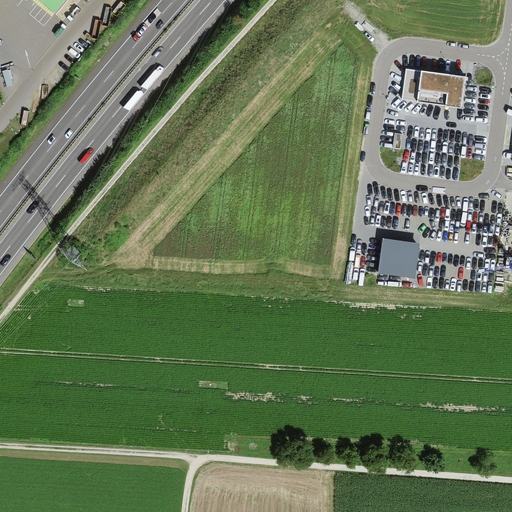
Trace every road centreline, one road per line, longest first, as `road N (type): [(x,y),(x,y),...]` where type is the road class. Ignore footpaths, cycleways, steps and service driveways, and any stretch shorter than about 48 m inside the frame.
road 1 (track): [(511,480),(0,445)]
road 2 (track): [(0,320),(273,0)]
road 3 (residential): [(507,58),(493,164),(481,187),(389,179),(369,157),(385,56),(407,45)]
road 4 (motorway): [(0,259),(212,0)]
road 5 (motorway): [(174,0),(0,212)]
road 6 (residential): [(0,122),(101,0)]
